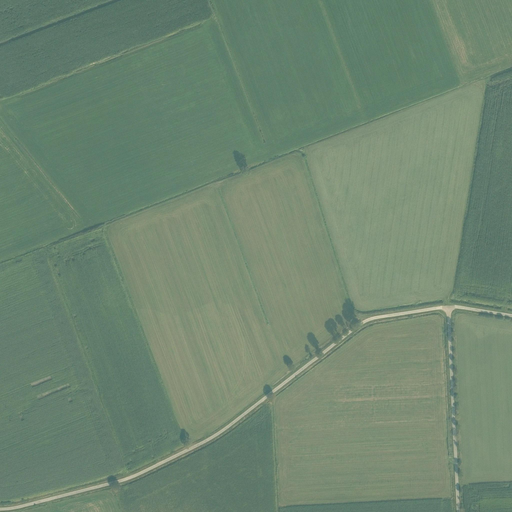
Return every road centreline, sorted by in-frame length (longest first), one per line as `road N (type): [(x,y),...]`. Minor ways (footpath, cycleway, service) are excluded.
road 1 (unclassified): [(0,509),(134,481),(222,431),(363,321),(448,307)]
road 2 (unclassified): [(458,511),(448,307)]
